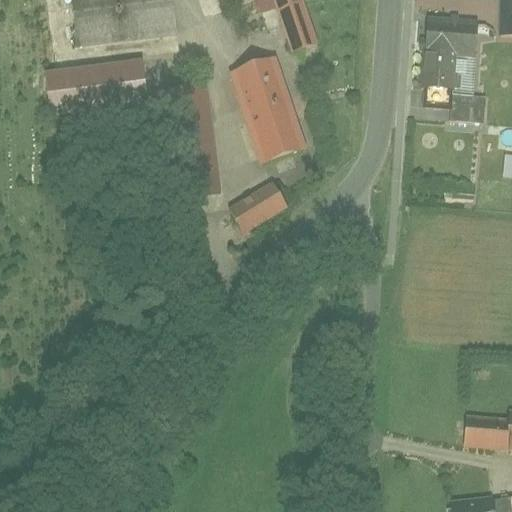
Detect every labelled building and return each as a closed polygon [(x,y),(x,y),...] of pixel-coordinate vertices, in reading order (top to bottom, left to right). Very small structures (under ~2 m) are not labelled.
[(171,0),(74,0),(80,48),(176,37),(171,0)] [(277,7),(274,0),(256,0),(261,13),(277,7)] [(305,0),(274,0),(277,7),(292,54),(320,44),(305,0)] [(511,0),(502,0),(500,36),(511,36),(511,0)] [(479,23),(429,20),(426,53),(458,55),(477,57),(479,23)] [(456,92),(458,55),(426,53),(423,108),(450,110),(451,92),(456,92)] [(279,61),(232,76),(260,164),(307,149),(279,61)] [(140,62),(44,74),(49,113),(145,101),(140,62)] [(221,194),(207,88),(169,93),(184,199),(221,194)] [(502,180),(511,179),(511,157),(502,158),(502,180)] [(272,185),(231,211),(247,237),(288,212),(272,185)] [(509,420),(468,418),(466,448),(507,450),(509,420)] [(492,498),(451,504),(452,511),(493,511),(493,504),(492,498)] [(511,511),(510,502),(493,504),(493,511),(511,511)]
